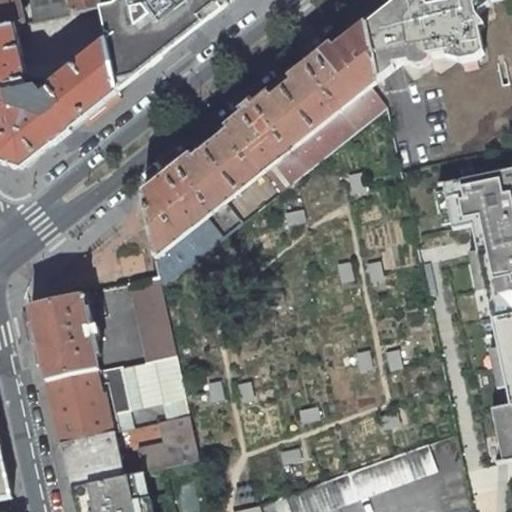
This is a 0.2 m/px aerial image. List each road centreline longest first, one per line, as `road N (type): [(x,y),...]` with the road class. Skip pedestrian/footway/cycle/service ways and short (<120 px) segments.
road 1 (secondary): [(0,280),(355,0)]
road 2 (secondary): [(301,0),(0,239)]
road 3 (residential): [(0,320),(40,511)]
